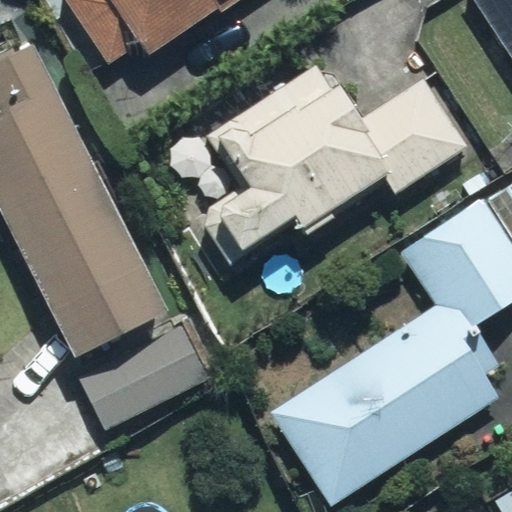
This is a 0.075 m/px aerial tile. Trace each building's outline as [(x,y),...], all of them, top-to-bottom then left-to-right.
[(63,0),(55,6),(103,72),(128,55),(137,68),(209,16),(201,5),(208,0),(63,0)] [(511,0),(463,0),(511,79),(511,0)] [(161,327),(31,48),(0,62),(0,238),(63,373),(161,327)] [(309,69),(197,141),(232,197),(197,219),(227,266),(285,229),(292,239),(375,187),(385,204),(461,155),(420,90),(351,134),(309,69)] [(433,308),(263,417),(324,511),(334,511),(495,409),(477,382),(494,371),(468,331),(511,303),(511,182),(399,255),(433,308)] [(185,332),(83,392),(111,439),(213,379),(185,332)]
